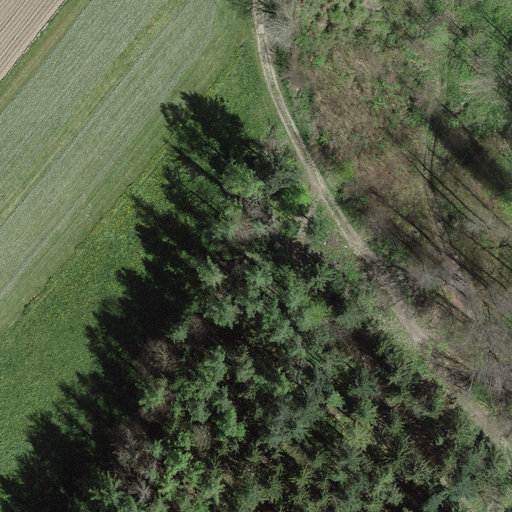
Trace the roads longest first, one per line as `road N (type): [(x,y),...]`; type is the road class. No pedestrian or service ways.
road 1 (track): [(253,0),(261,68),(293,142),(419,337),(511,453)]
road 2 (track): [(448,97),(425,161),(429,204),(460,292),(460,326),(433,350)]
